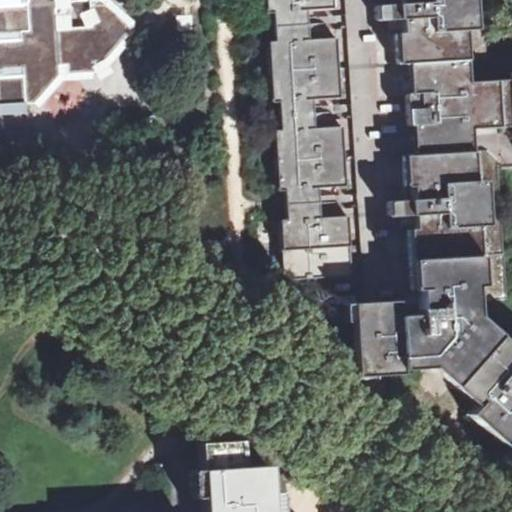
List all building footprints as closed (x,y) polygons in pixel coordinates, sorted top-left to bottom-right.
[(0,0),(0,105),(34,104),(59,75),(54,0),(62,0),(62,2),(89,0),(0,0)] [(511,56),(491,58),(487,0),(265,0),(266,13),(273,13),(274,42),(268,43),(272,103),(278,102),(280,131),(273,131),(278,191),(284,191),(286,220),(279,221),(283,280),(314,278),(315,287),(336,286),(337,306),(342,306),(344,323),(351,323),(354,379),(400,377),(400,370),(433,368),(453,388),(471,369),(500,337),(476,316),(490,300),(506,301),(498,169),(511,168),(511,56)] [(511,366),(511,367),(509,369),(510,370),(485,398),(484,397),(482,400),(493,411),(496,408),(495,407),(511,387),(511,366)] [(471,369),(453,388),(455,389),(473,370),(471,369)] [(200,511),(278,511),(277,492),(268,492),(267,465),(239,467),(238,440),(197,443),(198,470),(189,471),(191,498),(200,498),(200,511)]
